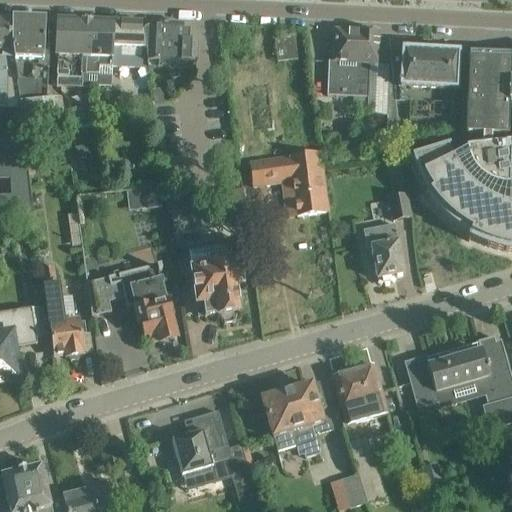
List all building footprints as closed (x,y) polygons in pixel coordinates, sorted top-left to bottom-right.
[(12,55),(7,21),(0,20),(0,58),(7,58),(7,55),(12,55)] [(44,50),(45,23),(7,21),(12,55),(14,69),(20,105),(46,102),(49,50),(44,50)] [(92,22),(84,22),(57,21),(55,58),(57,58),(56,79),(57,79),(56,89),(90,90),(90,88),(82,88),(82,76),(83,58),(90,58),(92,22)] [(114,29),(114,23),(92,22),(90,58),(83,58),(82,76),(82,88),(90,88),(90,82),(88,82),(88,76),(99,77),(99,69),(112,69),(148,70),(143,34),(141,34),(142,25),(120,24),(120,29),(114,29)] [(146,30),(143,33),(148,70),(169,71),(168,76),(172,80),(177,80),(181,76),(181,64),(196,65),(197,33),(183,33),(183,26),(159,25),(159,31),(146,30)] [(395,103),(389,53),(378,53),(378,34),(335,32),(333,63),(328,63),(327,98),(353,99),(353,110),(367,111),(367,116),(387,117),(386,148),(399,149),(399,142),(395,103)] [(294,37),(275,40),(278,64),(297,62),(294,37)] [(401,54),(389,53),(395,103),(409,104),(409,120),(410,120),(409,141),(464,133),(468,58),(458,58),(458,56),(401,53),(401,54)] [(510,72),(510,58),(468,56),(464,133),(453,135),(464,135),(464,140),(478,141),(487,141),(506,142),(508,108),(510,72)] [(20,105),(14,69),(0,68),(0,85),(2,86),(4,107),(20,105)] [(445,151),(413,161),(421,179),(430,195),(424,199),(426,200),(428,199),(437,210),(447,220),(457,228),(465,233),(470,236),(467,242),(468,243),(470,240),(482,246),(494,250),(505,253),(511,254),(511,253),(511,72),(510,72),(508,108),(511,108),(511,150),(509,151),(486,154),(487,141),(478,141),(477,155),(468,156),(451,164),(445,151)] [(20,105),(25,138),(66,133),(60,103),(60,101),(59,102),(46,102),(20,105)] [(21,144),(9,145),(10,153),(15,152),(22,152),(21,144)] [(9,145),(0,145),(0,153),(10,153),(9,145)] [(22,152),(15,152),(16,162),(24,162),(22,152)] [(65,152),(57,153),(59,167),(67,166),(65,152)] [(321,155),(250,165),(253,189),(282,186),(284,200),(294,199),(297,219),(329,214),(321,155)] [(24,162),(16,162),(16,172),(25,172),(24,162)] [(403,187),(400,165),(387,166),(390,188),(403,187)] [(25,172),(16,172),(17,182),(26,182),(25,172)] [(26,182),(17,182),(17,192),(27,192),(26,182)] [(244,205),(242,191),(222,194),(224,208),(244,205)] [(27,192),(17,192),(17,202),(29,201),(27,192)] [(407,197),(387,201),(391,224),(411,220),(407,197)] [(186,199),(166,202),(165,202),(167,216),(188,213),(186,199)] [(29,201),(17,202),(18,212),(30,211),(29,201)] [(18,212),(13,212),(13,220),(18,220),(31,219),(30,211),(18,212)] [(377,282),(404,277),(394,227),(363,233),(366,251),(370,250),(377,282)] [(235,325),(237,315),(239,315),(235,287),(241,286),(235,242),(188,249),(198,316),(204,315),(204,319),(216,317),(217,318),(218,318),(224,327),(235,325)] [(88,277),(85,277),(92,320),(113,315),(107,294),(120,291),(125,311),(134,309),(139,326),(142,326),(145,340),(150,339),(152,346),(159,344),(159,347),(177,343),(171,323),(174,318),(172,308),(167,305),(157,267),(90,284),(88,277)] [(54,270),(41,272),(48,327),(50,327),(54,358),(65,357),(65,360),(69,360),(71,363),(79,362),(80,358),(83,358),(80,336),(86,335),(84,325),(79,326),(78,322),(76,322),(75,320),(63,322),(58,288),(57,288),(54,270)] [(37,346),(34,326),(31,310),(0,315),(0,385),(18,382),(13,350),(37,346)] [(410,384),(417,411),(437,405),(435,395),(479,382),(487,409),(486,409),(492,430),(511,424),(511,383),(500,343),(495,344),(494,339),(478,344),(480,352),(427,368),(430,378),(410,384)] [(386,417),(378,387),(373,368),(333,379),(345,422),(341,424),(357,478),(358,477),(366,506),(384,501),(366,441),(360,442),(355,425),(386,417)] [(326,410),(319,387),(312,389),(311,387),(286,394),(303,451),(306,460),(319,456),(314,439),(333,434),(329,419),(322,421),(319,412),(326,410)] [(297,452),(303,451),(286,394),(261,402),(273,441),(274,440),(278,454),(296,448),(297,452)] [(195,435),(171,442),(181,477),(211,468),(212,469),(216,485),(232,480),(239,506),(257,501),(241,447),(228,450),(218,414),(191,422),(195,435)] [(421,470),(432,506),(446,501),(436,466),(421,470)] [(51,511),(46,488),(41,469),(1,479),(9,511),(51,511)] [(350,511),(366,506),(358,477),(357,478),(341,482),(350,511)] [(113,511),(111,502),(106,483),(89,487),(90,491),(62,498),(65,511),(113,511)] [(431,511),(427,496),(410,501),(412,511),(431,511)]
